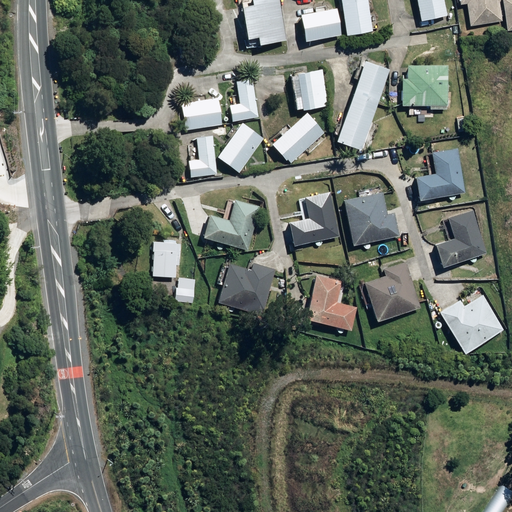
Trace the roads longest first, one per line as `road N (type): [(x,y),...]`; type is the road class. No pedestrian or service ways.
road 1 (tertiary): [(28,0),(38,130),(85,459)]
road 2 (unknown): [(38,130),(152,120),(180,79),(211,63),(388,42),(423,25)]
